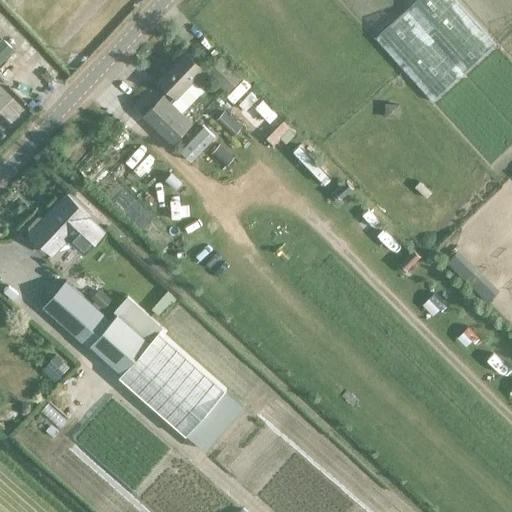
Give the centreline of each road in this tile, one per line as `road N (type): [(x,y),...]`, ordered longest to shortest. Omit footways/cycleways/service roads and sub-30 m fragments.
road 1 (track): [(79,353),(260,511)]
road 2 (residential): [(0,173),(164,0)]
